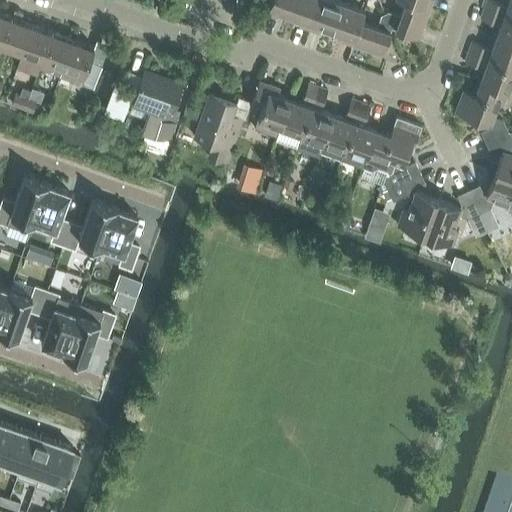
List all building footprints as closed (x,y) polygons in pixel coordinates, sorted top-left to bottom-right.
[(271,0),(267,13),(277,17),(279,11),(291,15),(296,0),(271,0)] [(300,25),(310,28),(319,0),(296,0),(291,15),(302,19),(300,25)] [(319,0),(310,28),(319,32),(321,26),(334,31),(344,2),(339,0),(319,0)] [(393,28),(420,38),(430,8),(407,0),(405,0),(400,15),(389,11),(386,13),(393,28)] [(407,0),(430,8),(433,0),(407,0)] [(488,0),(485,9),(511,18),(511,0),(509,0),(508,6),(490,0),(488,0)] [(343,40),(353,44),(362,20),(366,9),(344,2),(334,31),(345,35),(343,40)] [(496,37),(511,42),(511,18),(485,9),(481,19),(501,25),(496,37)] [(2,46),(3,46),(22,53),(32,25),(21,21),(23,13),(15,10),(13,18),(12,18),(2,46)] [(0,52),(3,46),(2,46),(12,18),(0,13),(0,52)] [(353,44),(383,55),(393,28),(386,13),(382,15),(378,26),(362,20),(353,44)] [(16,68),(37,76),(40,67),(42,60),(52,32),(32,25),(22,53),(16,68)] [(41,68),(60,75),(73,40),(52,32),(42,60),(43,60),(41,68)] [(470,52),(511,67),(511,42),(496,37),(492,49),(473,42),(470,52)] [(73,40),(60,75),(61,75),(60,77),(82,84),(83,82),(95,87),(103,65),(90,61),(95,48),(73,40)] [(481,80),(510,91),(510,92),(511,92),(511,67),(470,52),(466,62),(485,68),(481,80)] [(134,100),(153,107),(145,130),(165,137),(165,136),(170,138),(176,122),(170,119),(183,83),(165,76),(164,79),(144,72),(134,100)] [(481,131),(486,142),(509,131),(504,120),(495,117),(498,108),(497,108),(498,104),(505,106),(510,92),(510,91),(481,80),(476,94),(464,90),(456,112),(491,124),(490,128),(481,131)] [(258,120),(255,128),(278,136),(280,128),(280,127),(290,98),(279,94),(281,88),(262,81),(253,106),(262,109),(258,120)] [(280,127),(280,128),(301,135),(319,87),(309,83),(302,103),(290,98),(280,127)] [(318,156),(320,151),(333,114),(322,109),(329,90),(319,87),(301,135),(297,148),(318,156)] [(12,104),(25,109),(31,91),(23,88),(21,95),(16,93),(12,104)] [(25,109),(33,112),(40,94),(31,91),(25,109)] [(208,157),(228,165),(244,119),(232,115),(237,102),(210,93),(195,137),(212,144),(208,157)] [(345,118),(333,114),(320,151),(342,159),(362,102),(352,99),(345,118)] [(342,159),(363,167),(376,129),(365,125),(372,106),(362,102),(342,159)] [(407,166),(404,165),(409,151),(412,152),(423,125),(397,116),(390,134),(376,129),(363,167),(372,170),(380,167),(393,172),(396,179),(389,182),(392,187),(398,184),(421,173),(416,162),(407,166)] [(495,173),(511,178),(511,151),(511,152),(511,150),(511,137),(509,131),(486,142),(492,154),(501,149),(503,150),(495,173)] [(398,184),(404,195),(412,198),(409,208),(410,208),(409,211),(403,209),(397,225),(425,235),(438,199),(416,191),(417,188),(426,184),(421,173),(398,184)] [(505,209),(511,211),(511,210),(511,178),(495,173),(487,195),(484,194),(480,185),(469,190),(480,213),(491,208),(494,199),(507,204),(505,209)] [(48,183),(48,182),(24,174),(14,201),(3,197),(0,205),(0,221),(6,224),(7,223),(30,232),(34,222),(34,221),(33,221),(46,183),(48,183)] [(60,218),(69,191),(48,183),(46,183),(33,221),(34,221),(55,228),(51,240),(63,244),(71,222),(60,218)] [(268,186),(264,197),(277,201),(280,190),(268,186)] [(462,205),(461,207),(438,199),(425,235),(454,246),(460,230),(454,228),(455,224),(457,225),(460,216),(468,219),(480,213),(469,190),(458,196),(462,205)] [(115,207),(116,206),(92,198),(82,226),(71,222),(63,244),(75,248),(78,238),(100,246),(114,207),(115,207)] [(127,242),(137,215),(115,207),(114,207),(100,246),(123,254),(119,264),(131,268),(139,246),(127,242)] [(0,314),(9,288),(0,284),(0,314)] [(9,288),(0,314),(0,329),(18,336),(27,308),(38,313),(46,290),(35,285),(31,296),(9,288)] [(50,316),(40,343),(62,350),(61,352),(63,352),(80,303),(79,302),(79,303),(58,296),(58,294),(46,290),(38,313),(50,316)] [(80,303),(63,352),(85,360),(95,333),(107,337),(115,314),(103,310),(80,303)] [(13,425),(0,419),(0,460),(1,460),(13,425)] [(33,431),(13,425),(1,460),(19,467),(20,467),(33,431)] [(51,438),(33,431),(20,467),(19,467),(16,476),(37,483),(40,474),(39,474),(51,438)] [(72,446),(51,438),(39,474),(40,474),(60,481),(72,446)] [(511,511),(511,483),(496,478),(484,511),(511,511)] [(0,493),(0,502),(6,504),(9,497),(0,493)] [(9,497),(6,504),(18,508),(20,501),(9,497)]
